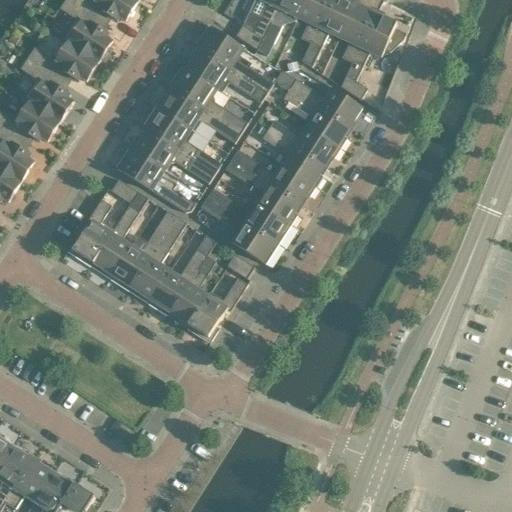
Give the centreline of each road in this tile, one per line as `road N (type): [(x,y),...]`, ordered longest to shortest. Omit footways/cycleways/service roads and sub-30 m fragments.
road 1 (residential): [(221,393),(392,127),(437,18),(435,0)]
road 2 (residential): [(172,0),(7,259)]
road 3 (unclassified): [(388,462),(481,207)]
road 4 (unclassified): [(481,207),(367,453)]
road 5 (residential): [(203,384),(7,259)]
road 6 (residential): [(141,480),(0,386)]
